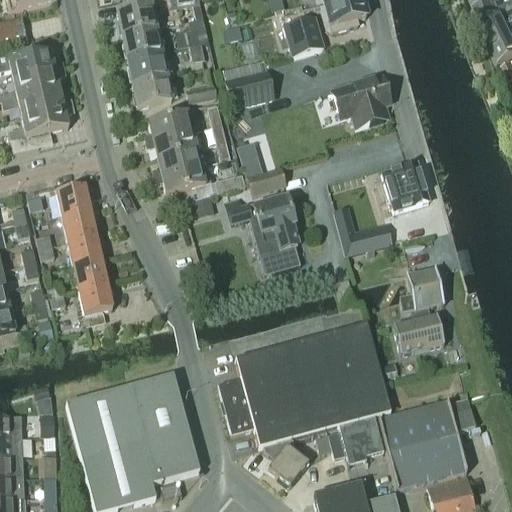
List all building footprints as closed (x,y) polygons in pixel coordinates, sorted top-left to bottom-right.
[(56,8),(54,0),(4,0),(9,19),(56,8)] [(172,17),(192,13),(191,5),(197,4),(196,0),(168,0),(170,9),(172,17)] [(353,0),(320,0),(323,8),(353,0)] [(364,24),(364,23),(358,0),(353,0),(323,8),(331,39),(357,32),(355,27),(364,24)] [(466,0),(470,9),(494,0),(466,0)] [(511,7),(508,0),(494,0),(470,9),(477,27),(498,68),(511,60),(511,44),(505,30),(511,27),(511,7)] [(280,3),(267,6),(270,18),(283,15),(280,3)] [(121,42),(155,34),(154,29),(160,20),(158,11),(150,11),(150,10),(116,17),(121,42)] [(0,55),(26,49),(19,19),(0,23),(0,55)] [(315,23),(281,32),(290,64),(324,55),(315,23)] [(238,32),(222,36),(225,48),(241,44),(238,32)] [(125,65),(160,58),(155,34),(121,42),(125,65)] [(188,52),(199,50),(196,34),(185,37),(188,52)] [(191,68),(202,66),(199,50),(188,52),(191,68)] [(34,61),(31,51),(0,58),(0,77),(9,76),(11,86),(61,75),(59,69),(53,70),(50,58),(34,61)] [(130,89),(164,82),(160,58),(125,65),(130,89)] [(506,87),(511,83),(511,72),(509,66),(499,71),(506,87)] [(2,108),(58,95),(56,84),(62,83),(61,75),(11,86),(13,97),(0,100),(2,108)] [(231,116),(273,105),(267,80),(224,91),(231,116)] [(135,114),(169,107),(164,82),(130,89),(135,114)] [(380,85),(330,100),(338,125),(349,122),(354,135),(384,126),(386,122),(383,111),(386,110),(384,102),(386,102),(385,100),(386,96),(383,90),(381,87),(380,85)] [(187,109),(214,104),(211,92),(185,97),(187,109)] [(61,108),(58,95),(2,108),(4,116),(17,113),(20,124),(69,112),(68,106),(61,108)] [(14,159),(38,153),(35,141),(67,134),(64,122),(71,120),(69,112),(20,124),(22,135),(9,138),(14,159)] [(210,132),(219,130),(215,112),(205,114),(210,132)] [(144,149),(190,137),(186,119),(146,129),(149,141),(142,143),(144,149)] [(214,150),(224,148),(219,130),(210,132),(214,150)] [(195,155),(190,137),(144,149),(146,157),(152,155),(155,166),(195,155)] [(228,166),(228,165),(224,148),(214,150),(218,168),(219,169),(228,166)] [(153,185),(199,173),(195,155),(155,166),(158,176),(151,178),(153,185)] [(414,170),(380,180),(392,219),(426,208),(414,170)] [(204,171),(199,173),(153,185),(154,191),(161,190),(164,201),(209,189),(204,171)] [(247,185),(252,202),(283,193),(278,176),(247,185)] [(240,182),(229,184),(212,188),(215,201),(243,194),(240,182)] [(84,193),(55,200),(61,225),(89,218),(84,193)] [(209,202),(192,206),(197,223),(213,219),(209,202)] [(29,218),(42,215),(40,204),(27,207),(29,218)] [(298,272),(293,253),(296,252),(290,231),(292,230),(285,204),(253,213),(252,210),(245,211),(238,213),(236,205),(224,208),(230,230),(255,223),(259,239),(271,280),(298,272)] [(14,231),(26,228),(23,216),(11,218),(14,231)] [(89,218),(61,225),(66,248),(95,242),(89,218)] [(17,245),(29,243),(26,228),(14,231),(17,245)] [(390,238),(356,248),(360,259),(413,244),(410,232),(390,237),(390,238)] [(38,255),(51,252),(48,242),(35,245),(38,255)] [(95,242),(66,248),(72,272),(100,266),(95,242)] [(40,267),(41,267),(53,264),(51,252),(38,255),(40,267)] [(23,272),(35,269),(32,256),(20,258),(23,272)] [(100,266),(72,272),(77,296),(106,289),(100,266)] [(26,286),(38,283),(35,269),(23,272),(26,286)] [(429,323),(427,314),(442,311),(433,276),(403,283),(408,304),(397,306),(401,321),(409,319),(411,327),(391,332),(399,362),(441,351),(434,322),(429,323)] [(106,289),(77,296),(83,321),(102,317),(112,314),(106,289)] [(49,303),(62,300),(59,290),(46,293),(49,303)] [(32,312),(44,309),(41,296),(29,299),(32,312)] [(0,319),(10,317),(6,297),(0,298),(0,319)] [(51,315),(64,312),(62,300),(49,303),(51,315)] [(36,327),(47,324),(44,309),(32,312),(36,327)] [(0,341),(15,338),(10,317),(0,319),(0,341)] [(48,326),(38,328),(40,336),(50,334),(48,326)] [(256,454),(261,452),(290,445),(337,432),(372,423),(388,419),(365,329),(233,364),(238,385),(216,391),(229,440),(251,434),(256,454)] [(393,367),(379,371),(383,384),(397,381),(393,367)] [(149,491),(150,490),(197,478),(172,382),(64,410),(91,511),(127,511),(153,505),(149,491)] [(472,433),(465,407),(447,412),(447,408),(377,426),(395,498),(396,498),(464,480),(465,480),(454,438),(472,433)] [(52,420),(39,421),(39,443),(53,443),(52,420)] [(10,423),(10,422),(0,422),(0,444),(20,444),(19,423),(10,423)] [(347,473),(365,468),(364,465),(381,460),(372,423),(337,432),(347,473)] [(0,465),(21,464),(20,444),(0,444),(0,465)] [(288,494),(306,470),(288,456),(291,452),(290,445),(261,452),(262,459),(272,467),(265,477),(288,494)] [(54,484),(54,463),(37,464),(38,484),(54,484)] [(0,485),(21,485),(21,464),(0,465),(0,485)] [(429,511),(472,511),(465,483),(425,493),(429,511)] [(22,506),(21,485),(0,485),(0,506),(13,506),(13,507),(22,506)] [(160,507),(179,502),(176,488),(156,493),(160,507)] [(363,509),(358,490),(314,501),(311,505),(313,511),(394,511),(392,502),(363,509)] [(46,494),(44,496),(44,505),(55,504),(55,493),(46,494)]
